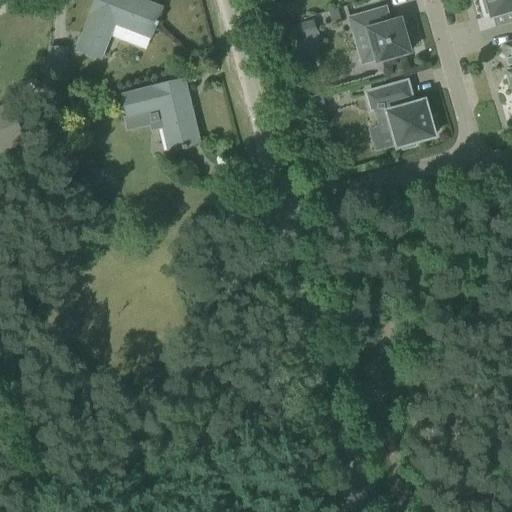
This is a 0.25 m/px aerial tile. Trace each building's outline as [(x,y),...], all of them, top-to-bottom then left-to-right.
[(95,0),(76,50),(101,60),(115,24),(150,37),(161,9),(138,0),(95,0)] [(511,13),(511,0),(482,0),(486,13),(490,12),(491,16),(511,11),(511,13)] [(349,19),(359,55),(373,51),(376,62),(410,53),(406,41),(409,40),(407,30),(404,31),(400,19),(389,22),(385,9),(349,19)] [(288,28),(292,42),(317,35),(313,21),(288,28)] [(507,71),(511,89),(511,42),(503,45),(510,70),(507,71)] [(50,49),(49,75),(66,76),(66,50),(50,49)] [(157,111),(166,150),(198,143),(184,80),(121,94),(126,118),(157,111)] [(411,105),(409,99),(410,99),(406,83),(366,94),(371,110),(375,109),(382,132),(392,129),(397,147),(401,145),(402,150),(415,146),(413,142),(434,136),(432,132),(437,131),(433,118),(429,119),(424,101),(411,105)] [(0,151),(24,142),(16,123),(8,105),(0,108),(0,151)]
